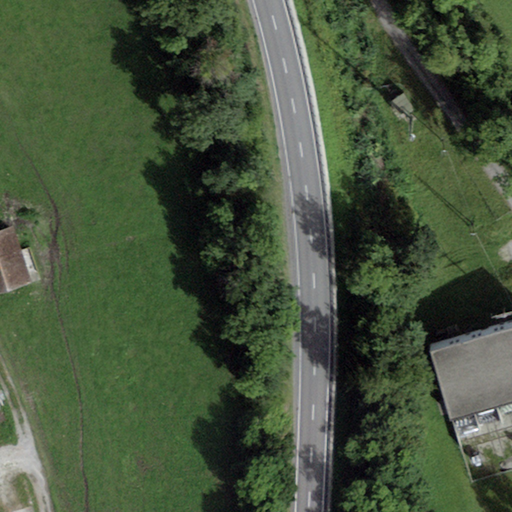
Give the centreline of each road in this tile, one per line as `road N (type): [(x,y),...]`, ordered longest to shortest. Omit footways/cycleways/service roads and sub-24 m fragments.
road 1 (secondary): [(267,0),(308,198),(314,280),(307,511)]
road 2 (track): [(50,511),(0,367)]
